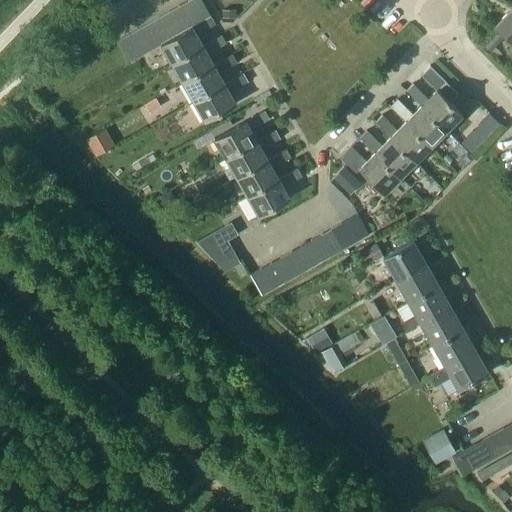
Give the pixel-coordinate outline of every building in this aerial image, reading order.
[(185,0),(178,5),(189,26),(200,20),(188,0),(185,0)] [(202,0),(188,0),(200,20),(210,14),(202,0)] [(179,32),(189,26),(178,5),(167,11),(179,32)] [(511,7),(496,24),(511,39),(511,7)] [(157,17),(169,38),(179,32),(167,11),(157,17)] [(160,43),(170,61),(201,43),(195,33),(215,22),(210,14),(200,20),(189,26),(179,32),(169,38),(160,43)] [(160,43),(169,38),(157,17),(147,23),(159,44),(160,43)] [(147,23),(136,28),(148,50),(159,44),(147,23)] [(136,28),(126,34),(138,56),(148,50),(136,28)] [(170,61),(181,81),(212,63),(205,51),(225,40),(220,32),(201,43),(170,61)] [(128,62),(138,56),(126,34),(116,40),(128,62)] [(489,40),(484,45),(494,54),(498,50),(489,40)] [(181,81),(192,100),(223,83),(217,71),(236,60),(231,52),(212,63),(181,81)] [(406,89),(421,104),(447,130),(463,114),(450,102),(459,93),(431,65),(421,75),(435,89),(428,96),(413,82),(406,89)] [(242,72),(223,83),(192,100),(203,120),(234,102),(228,91),(247,80),(242,72)] [(156,97),(144,103),(149,112),(160,106),(156,97)] [(390,106),(405,120),(431,146),(447,130),(421,104),(411,113),(397,99),(390,106)] [(213,137),(224,156),(254,139),(249,129),(269,118),(263,109),(213,137)] [(496,112),(482,130),(490,137),(505,119),(496,112)] [(390,135),(416,161),(431,146),(405,120),(397,128),(383,114),(375,121),(390,135)] [(113,124),(94,136),(103,152),(123,141),(113,124)] [(224,156),(234,175),(265,158),(259,147),(279,136),(274,128),(254,139),(224,156)] [(360,137),(374,151),(400,178),(416,161),(390,135),(381,144),(367,130),(360,137)] [(470,132),(462,141),(472,151),(480,142),(470,132)] [(345,152),(340,157),(355,172),(360,167),(386,192),(400,178),(374,151),(366,160),(351,146),(345,152)] [(234,175),(245,195),(276,177),(270,167),(290,155),(285,147),(265,158),(234,175)] [(469,152),(464,158),(468,162),(473,156),(469,152)] [(296,166),(276,177),(245,195),(256,215),(288,197),(281,186),(301,175),(296,166)] [(355,176),(345,166),(333,177),(343,188),(355,176)] [(228,239),(238,234),(231,221),(197,241),(219,265),(236,255),(228,239)] [(339,222),(329,228),(341,248),(351,242),(339,222)] [(319,234),(331,254),(341,248),(329,228),(319,234)] [(319,234),(309,240),(320,260),(331,254),(319,234)] [(395,279),(425,261),(413,239),(382,256),(395,279)] [(299,245),(310,266),(320,260),(309,240),(299,245)] [(374,243),(355,253),(362,265),(381,255),(374,243)] [(299,245),(289,251),(300,271),(310,266),(299,245)] [(278,257),(290,277),(300,271),(289,251),(278,257)] [(278,257),(268,263),(280,283),(290,277),(278,257)] [(407,301),(437,284),(425,261),(395,279),(407,301)] [(258,268),(270,289),(280,283),(268,263),(258,268)] [(260,294),(270,289),(258,268),(248,274),(260,294)] [(415,314),(400,322),(405,330),(419,322),(450,306),(437,284),(407,301),(415,314)] [(373,320),(381,315),(374,302),(365,307),(373,320)] [(431,344),(462,327),(450,306),(419,322),(431,344)] [(380,333),(389,328),(381,315),(373,320),(380,333)] [(431,344),(444,366),(474,349),(462,327),(431,344)] [(318,331),(307,337),(316,353),(327,347),(318,331)] [(397,363),(405,359),(398,345),(390,350),(397,363)] [(444,366),(429,375),(435,385),(440,382),(447,394),(487,372),(474,349),(444,366)] [(405,377),(413,372),(405,359),(397,363),(405,377)] [(511,425),(511,422),(501,428),(511,447),(511,425)] [(443,428),(422,440),(435,463),(456,451),(443,428)] [(501,428),(491,433),(502,453),(511,447),(501,428)] [(491,433),(481,439),(492,458),(502,453),(491,433)] [(481,439),(472,444),(483,464),(492,458),(481,439)] [(473,469),(483,464),(472,444),(462,450),(473,469)] [(462,450),(451,456),(462,475),(473,469),(462,450)] [(511,451),(476,472),(480,480),(511,462),(511,451)] [(499,485),(493,491),(503,502),(510,496),(504,490),(504,491),(499,485)]
